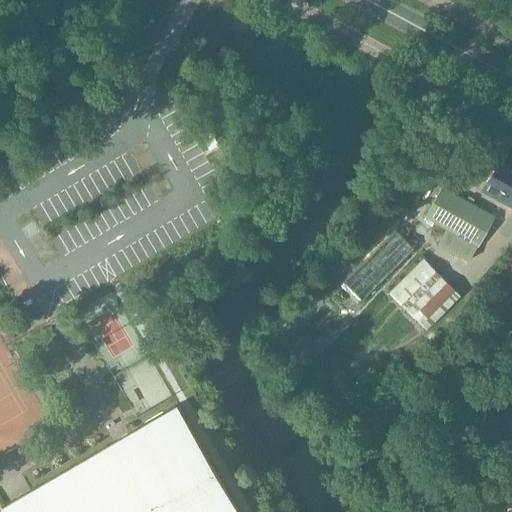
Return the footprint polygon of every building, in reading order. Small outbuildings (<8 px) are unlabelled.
[(206,123),(197,128),(210,149),(218,144),(206,123)] [(511,169),(497,162),(482,191),(502,202),(511,206),(511,169)] [(447,229),(477,246),(494,217),(442,187),(425,217),(447,229)] [(447,229),(438,243),(468,261),(477,246),(447,229)] [(423,258),(389,292),(426,329),(460,296),(423,258)] [(239,511),(178,406),(129,434),(115,443),(3,508),(5,511),(239,511)]
